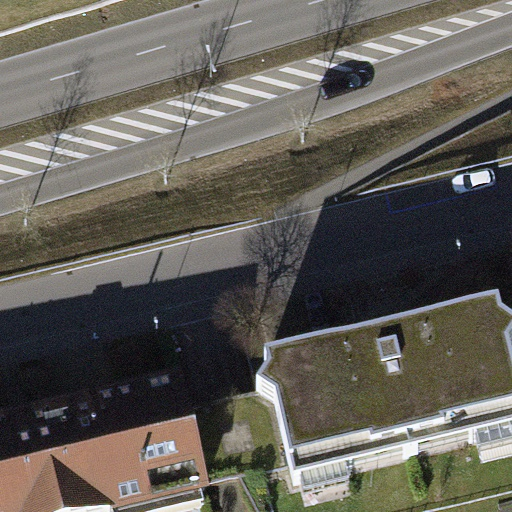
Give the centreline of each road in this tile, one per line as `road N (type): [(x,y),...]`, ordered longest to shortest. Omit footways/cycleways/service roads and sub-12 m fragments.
road 1 (secondary): [(0,199),(263,120),(511,29)]
road 2 (residential): [(0,319),(511,194)]
road 3 (secondary): [(316,0),(0,93)]
